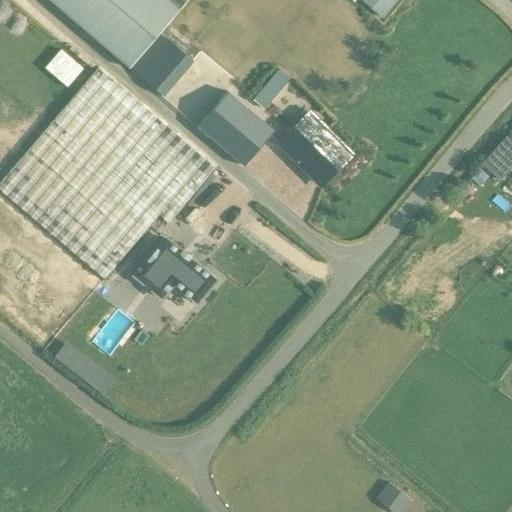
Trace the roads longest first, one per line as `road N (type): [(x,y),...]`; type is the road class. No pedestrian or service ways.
road 1 (unclassified): [(511,92),(173,484)]
road 2 (unknown): [(354,275),(18,0)]
road 3 (unclassified): [(173,484),(0,338)]
